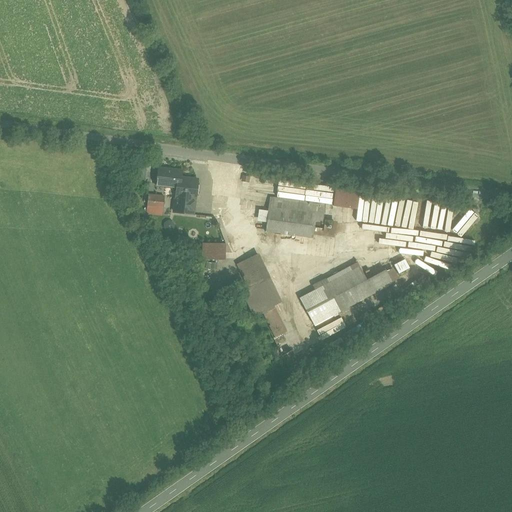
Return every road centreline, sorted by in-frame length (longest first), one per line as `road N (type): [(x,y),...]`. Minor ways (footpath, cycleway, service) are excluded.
road 1 (unclassified): [(511,200),(0,125)]
road 2 (secondary): [(511,254),(143,511)]
